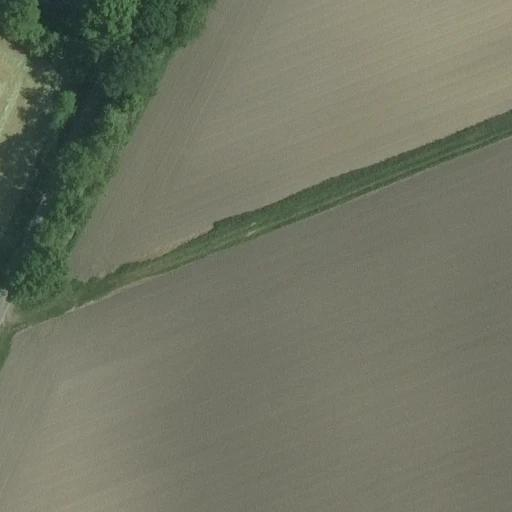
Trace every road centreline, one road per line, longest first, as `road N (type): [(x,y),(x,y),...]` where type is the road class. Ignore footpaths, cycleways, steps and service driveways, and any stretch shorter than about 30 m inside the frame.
road 1 (track): [(0,316),(24,318),(511,135)]
road 2 (unclassified): [(0,305),(140,0)]
